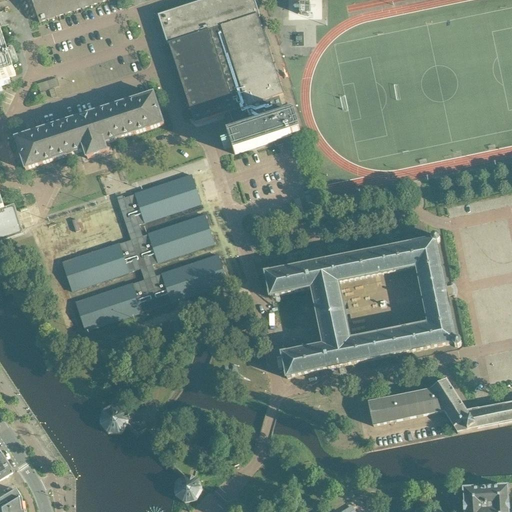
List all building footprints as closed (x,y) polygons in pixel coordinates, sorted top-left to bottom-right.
[(26,0),(32,19),(38,17),(40,23),(48,20),(48,22),(49,21),(49,20),(56,18),(57,19),(58,18),(58,17),(65,15),(65,16),(66,15),(66,14),(73,12),(74,13),(75,13),(75,12),(82,9),(82,10),(84,10),(83,9),(91,6),(91,8),(92,7),(92,6),(99,4),(100,5),(101,4),(100,3),(108,1),(108,2),(110,1),(109,0),(110,0),(26,0)] [(254,0),(208,0),(159,16),(158,16),(169,46),(170,45),(195,124),(232,113),(238,131),(285,116),(279,97),(284,96),(258,17),(260,16),(254,0)] [(0,81),(16,76),(12,62),(14,62),(15,62),(16,62),(17,62),(18,60),(18,59),(17,58),(16,57),(13,57),(14,58),(13,59),(11,60),(0,26),(0,81)] [(58,77),(39,84),(44,101),(49,100),(46,91),(51,89),(54,98),(58,97),(55,88),(61,86),(58,77)] [(164,125),(154,94),(23,137),(16,139),(20,151),(22,157),(26,170),(85,151),(88,159),(108,153),(106,144),(164,125)] [(292,106),(284,109),(286,115),(294,112),(292,106)] [(285,116),(238,131),(228,135),(235,155),(236,155),(292,136),(293,136),(301,134),(294,113),(285,116)] [(131,241),(63,264),(73,293),(141,270),(145,281),(76,304),(86,333),(229,287),(219,257),(156,277),(153,266),(216,245),(206,216),(143,237),(139,226),(202,206),(193,176),(118,201),(131,241)] [(0,242),(24,235),(16,209),(15,206),(5,209),(2,199),(0,193),(0,242)] [(312,194),(308,195),(314,214),(318,213),(312,194)] [(299,199),(295,200),(298,210),(301,218),(305,217),(299,199)] [(435,236),(432,237),(432,241),(270,273),(265,274),(266,278),(267,278),(270,294),(270,299),(275,298),(275,297),(312,290),(324,346),(286,354),(282,355),(283,359),(287,375),(286,375),(287,379),(291,378),(453,345),(455,348),(458,348),(461,346),(462,343),(460,340),(456,339),(447,294),(446,295),(443,296),(431,298),(430,298),(436,330),(352,347),(338,277),(422,261),(429,292),(430,292),(441,289),(445,289),(446,289),(437,244),(440,242),(441,239),(439,236),(435,236)] [(430,292),(429,292),(429,295),(430,298),(431,298),(443,296),(446,295),(447,294),(447,292),(446,289),(445,289),(441,289),(430,292)] [(248,330),(244,314),(236,316),(240,331),(248,330)] [(466,412),(447,381),(431,391),(444,413),(453,427),(469,417),(470,419),(481,417),(479,410),(474,411),(466,412)] [(123,390),(120,397),(123,398),(125,399),(128,392),(126,391),(123,390)] [(444,413),(431,391),(392,399),(369,404),(374,427),(389,424),(395,423),(430,416),(431,416),(444,413)] [(485,408),(479,410),(481,417),(470,419),(469,417),(453,427),(457,434),(483,429),(511,423),(511,402),(508,404),(495,406),(485,408)] [(119,408),(114,405),(112,406),(103,411),(100,423),(108,433),(121,433),(129,423),(128,419),(129,419),(129,418),(128,414),(127,414),(126,414),(126,411),(120,408),(119,408)] [(0,482),(12,475),(4,462),(0,464),(0,482)] [(192,476),(185,474),(175,482),(174,495),(185,504),(197,501),(203,490),(202,489),(198,478),(192,476)] [(473,489),(464,489),(464,493),(465,504),(464,504),(464,511),(508,511),(509,511),(510,511),(509,501),(508,502),(508,490),(508,487),(507,487),(499,487),(499,488),(473,490),(473,489)] [(24,511),(23,511),(21,504),(21,500),(15,490),(0,499),(0,511),(24,511)]
